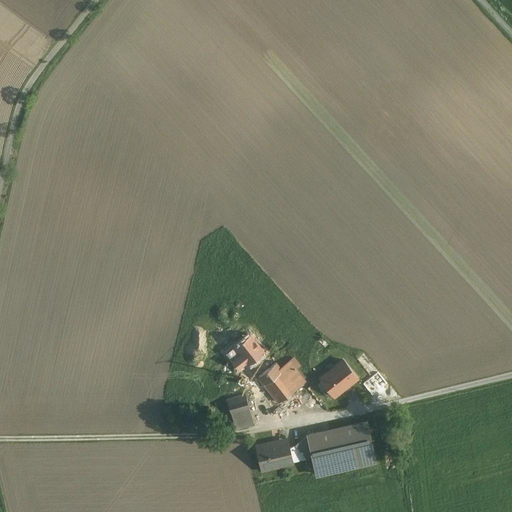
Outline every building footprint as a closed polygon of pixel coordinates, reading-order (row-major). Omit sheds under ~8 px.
[(280,369),(267,351),(250,364),(248,363),(240,369),(250,381),(257,376),(278,402),(305,381),(296,369),(299,365),(294,358),(280,369)] [(343,360),(321,377),(334,395),(356,378),(343,360)] [(245,394),(222,400),(228,419),(232,418),(235,428),(253,423),(245,394)] [(366,421),(307,435),(315,474),(375,460),(366,421)] [(300,440),(295,445),(288,446),(292,462),(306,458),(306,459),(311,455),(307,450),(308,450),(300,440)] [(274,441),(256,445),(261,466),(274,463),(275,467),(292,463),(288,446),(287,442),(275,445),(274,441)]
